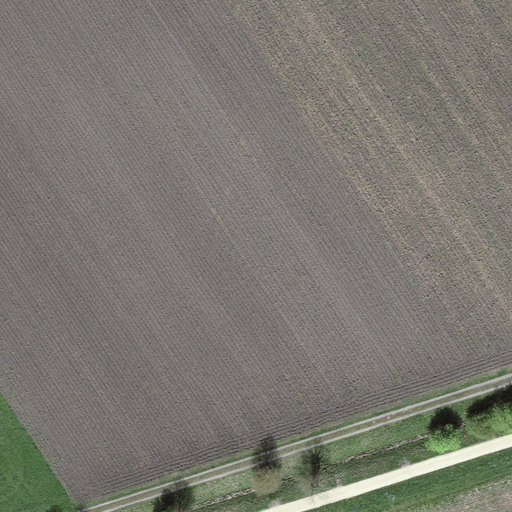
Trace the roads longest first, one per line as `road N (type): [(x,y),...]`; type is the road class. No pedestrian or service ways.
road 1 (track): [(511,378),(87,511)]
road 2 (track): [(511,439),(275,511)]
